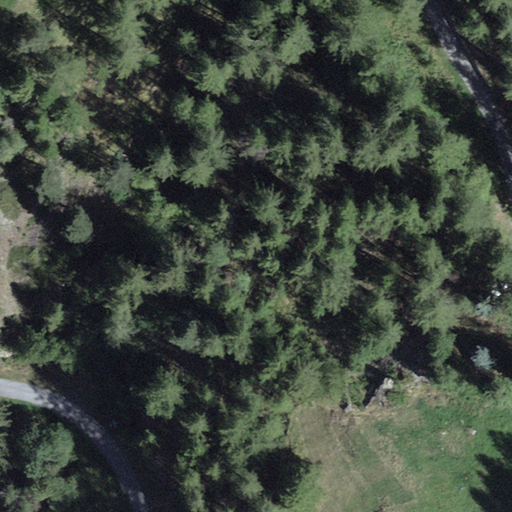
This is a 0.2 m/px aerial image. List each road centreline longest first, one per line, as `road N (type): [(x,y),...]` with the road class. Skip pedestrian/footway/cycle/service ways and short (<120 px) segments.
road 1 (residential): [(511,205),(435,0)]
road 2 (residential): [(0,388),(54,402),(82,421),(115,456),(145,511)]
